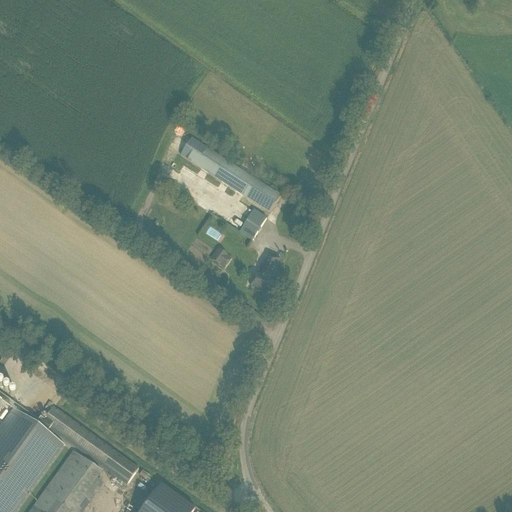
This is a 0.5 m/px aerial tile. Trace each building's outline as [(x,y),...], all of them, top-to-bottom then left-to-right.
[(282,196),(192,139),(181,156),(271,214),(282,196)] [(184,165),(169,188),(253,241),(268,218),(184,165)] [(163,236),(176,216),(158,205),(146,225),(161,235),(163,236)] [(267,296),(281,261),(278,260),(281,253),(264,246),(261,253),(268,256),(260,276),(257,275),(251,289),(257,292),(267,296)] [(220,266),(221,265),(226,268),(232,259),(227,256),(228,255),(219,249),(211,260),(220,266)] [(0,511),(17,511),(66,446),(41,428),(43,425),(45,421),(42,418),(39,422),(0,393),(0,399),(6,403),(5,404),(15,411),(0,431),(0,511)] [(45,421),(43,425),(117,478),(116,478),(127,486),(139,470),(54,409),(45,421)] [(161,486),(142,511),(193,511),(195,510),(161,486)]
